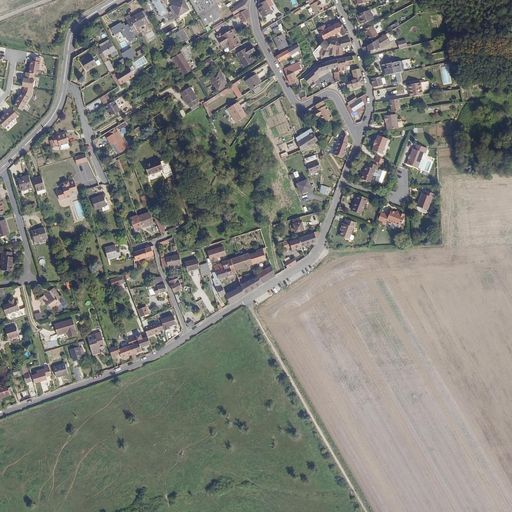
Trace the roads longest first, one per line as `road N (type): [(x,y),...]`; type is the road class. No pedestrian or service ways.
road 1 (track): [(245,299),(367,511)]
road 2 (residential): [(188,337),(309,258),(342,182)]
road 3 (residential): [(359,141),(333,94),(294,102),(258,34),(253,0)]
road 4 (residential): [(0,414),(188,337)]
road 5 (residential): [(338,0),(369,92),(359,141)]
road 6 (residential): [(0,284),(25,281),(27,248),(0,168)]
